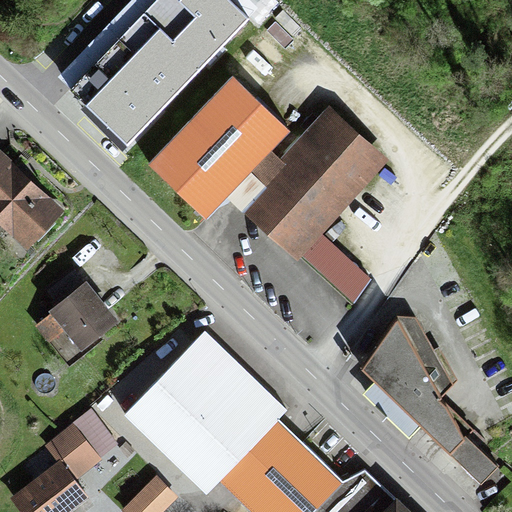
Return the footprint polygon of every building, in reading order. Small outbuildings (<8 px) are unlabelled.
[(249,18),(229,0),(156,0),(70,89),(127,144),(249,18)] [(269,150),(290,128),(232,74),(149,162),(205,215),(226,193),(244,210),(248,207),(287,166),(269,150)] [(287,166),(248,207),(293,250),(296,247),(354,303),(369,281),(312,227),(379,156),(335,114),(287,166)] [(59,210),(0,154),(0,217),(27,243),(59,210)] [(113,319),(74,270),(49,290),(60,303),(54,308),(55,309),(36,324),(48,339),(61,329),(76,347),(81,343),(81,344),(113,319)] [(415,315),(396,315),(362,366),(372,376),(419,421),(481,482),(498,465),(467,435),(464,436),(447,404),(440,397),(452,384),(415,315)] [(207,482),(273,423),(204,344),(184,361),(181,358),(134,399),(207,482)] [(419,421),(372,376),(361,388),(408,432),(419,421)] [(408,511),(364,470),(343,480),(278,418),(273,423),(219,478),(253,511),(408,511)] [(73,478),(100,458),(73,421),(49,446),(63,465),(18,498),(29,511),(57,511),(84,492),(73,478)] [(159,511),(175,497),(155,478),(122,510),(124,511),(159,511)]
